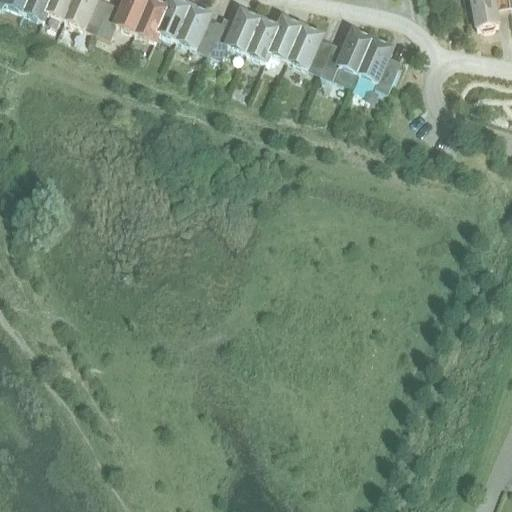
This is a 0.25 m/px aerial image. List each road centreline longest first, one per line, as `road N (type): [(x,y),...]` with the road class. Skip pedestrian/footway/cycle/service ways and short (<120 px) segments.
road 1 (unclassified): [(263,0),(393,26),(430,44),(444,69)]
road 2 (unclassified): [(511,145),(446,119),(436,88),(444,69)]
